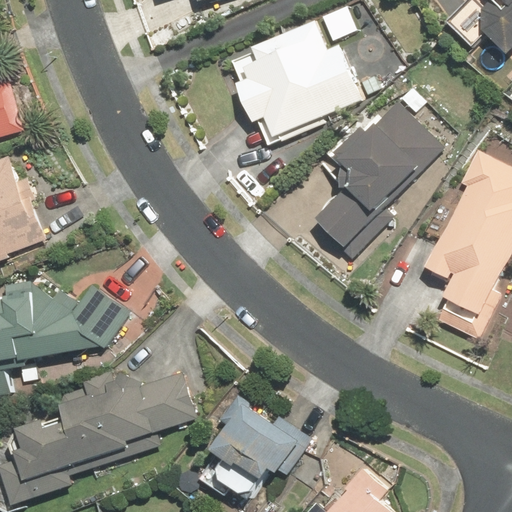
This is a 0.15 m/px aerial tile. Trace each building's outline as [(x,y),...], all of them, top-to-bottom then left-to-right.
[(488,34),(511,56),(511,0),(471,0),(450,23),(476,47),(488,34)] [(317,22),(235,56),(270,140),(365,101),(343,46),(329,52),(317,22)] [(0,137),(28,130),(14,80),(0,84),(0,137)] [(320,221),(357,258),(396,218),(387,209),(447,150),(398,101),(330,168),(352,189),(320,221)] [(446,300),(484,318),(511,261),(511,165),(483,152),(426,269),(455,283),(446,300)] [(19,157),(0,164),(0,254),(51,234),(19,157)] [(98,285),(85,303),(64,288),(58,296),(35,281),(9,285),(10,295),(0,296),(0,401),(15,400),(9,361),(109,345),(134,310),(98,285)] [(2,463),(14,503),(78,483),(74,472),(164,443),(161,431),(201,418),(186,372),(150,384),(118,369),(88,378),(93,394),(65,403),(67,411),(9,429),(19,458),(2,463)] [(249,394),(216,447),(267,479),(275,466),(289,475),(314,435),(249,394)] [(369,470),(331,511),(397,511),(383,499),(391,490),(369,470)]
